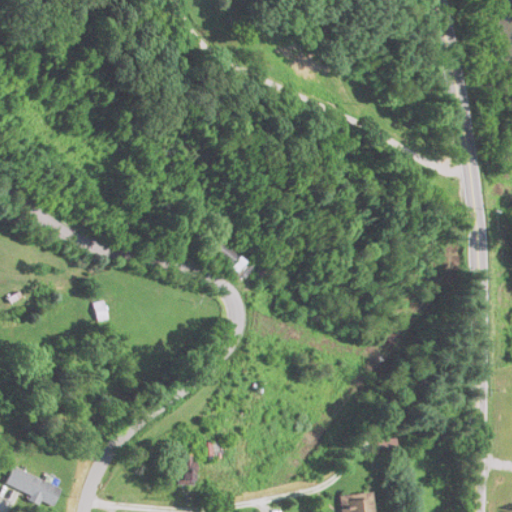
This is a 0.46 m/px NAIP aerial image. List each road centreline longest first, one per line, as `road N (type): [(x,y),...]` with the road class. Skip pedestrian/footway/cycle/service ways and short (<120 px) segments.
road 1 (tertiary): [(81,511),(115,441),(203,373),(230,339),(235,311),(223,285),(86,244),(0,184)]
road 2 (secondary): [(484,421),(460,86),(429,0)]
road 3 (residential): [(86,500),(204,511),(311,491),(347,460)]
